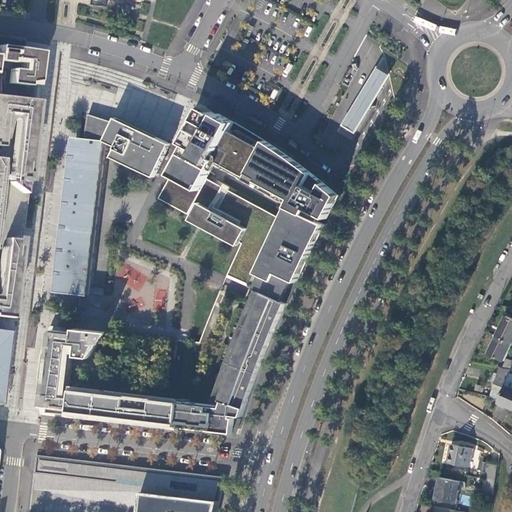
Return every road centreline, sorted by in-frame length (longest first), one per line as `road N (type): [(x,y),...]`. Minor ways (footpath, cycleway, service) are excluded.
road 1 (primary): [(280,511),(322,376),(375,259),(440,143),(472,113)]
road 2 (primary): [(438,91),(424,133),(342,282),(279,439)]
road 3 (residential): [(376,0),(299,132),(182,71)]
road 4 (residential): [(279,439),(248,456),(13,427)]
road 5 (unknown): [(349,46),(360,69),(326,150),(345,165),(387,99)]
road 6 (residential): [(182,71),(85,40),(0,26)]
road 7 (residential): [(511,259),(441,405)]
